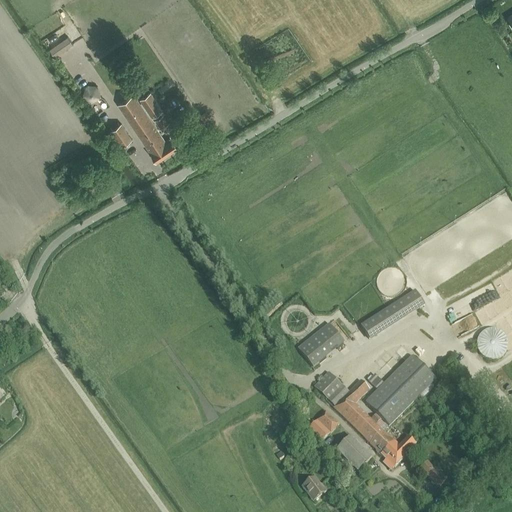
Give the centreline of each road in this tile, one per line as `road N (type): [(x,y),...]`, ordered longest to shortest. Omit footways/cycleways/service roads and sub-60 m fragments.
road 1 (unclassified): [(0,326),(60,243),(481,0)]
road 2 (unknown): [(156,190),(297,384),(408,331),(463,351),(493,381)]
